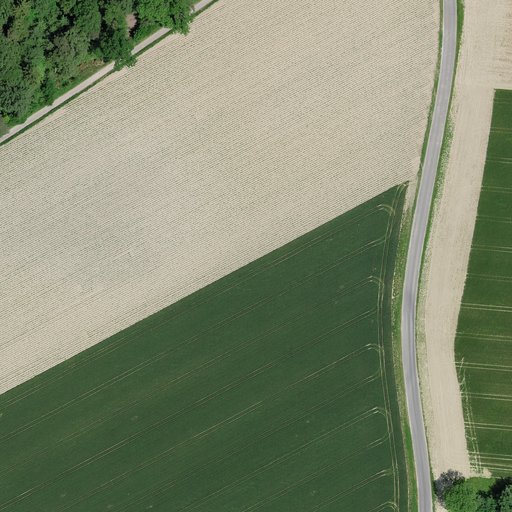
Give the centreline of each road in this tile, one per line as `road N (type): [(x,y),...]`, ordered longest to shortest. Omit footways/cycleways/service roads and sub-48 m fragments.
road 1 (tertiary): [(425,511),(409,289),(448,61),(449,0)]
road 2 (track): [(0,138),(193,10)]
